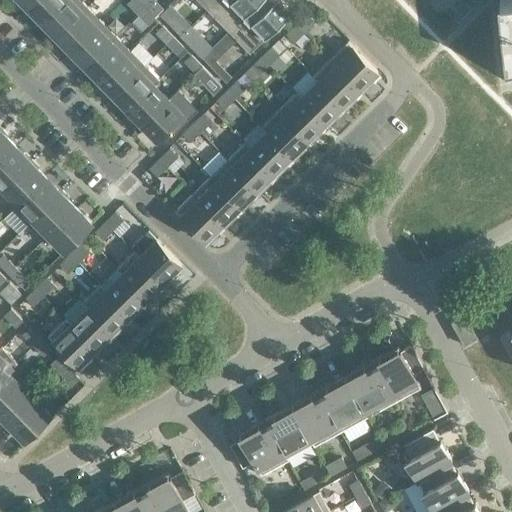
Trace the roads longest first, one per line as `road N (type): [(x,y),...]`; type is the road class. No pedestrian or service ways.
road 1 (residential): [(220,276),(413,83),(329,0)]
road 2 (residential): [(511,462),(408,280),(276,347)]
road 3 (residential): [(220,276),(0,48)]
road 4 (residential): [(0,493),(185,397)]
road 5 (residential): [(248,511),(185,397)]
